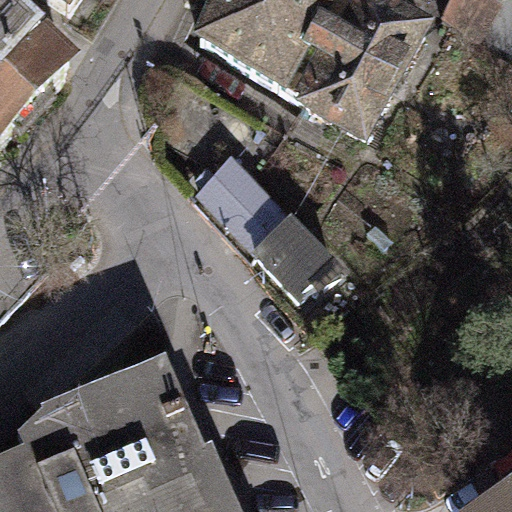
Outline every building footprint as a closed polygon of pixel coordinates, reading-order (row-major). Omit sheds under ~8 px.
[(30,0),(71,27),(91,0),(30,0)] [(349,0),(230,0),(201,56),(317,125),(375,15),(349,0)] [(381,0),(401,9),(405,0),(381,0)] [(497,5),(487,0),(445,0),(432,23),(472,46),(497,5)] [(0,177),(84,91),(0,9),(0,177)] [(448,53),(375,15),(317,125),(390,163),(448,53)] [(245,163),(205,203),(304,305),(345,265),(245,163)] [(6,451),(0,453),(0,504),(3,511),(252,511),(192,371),(6,451)]
